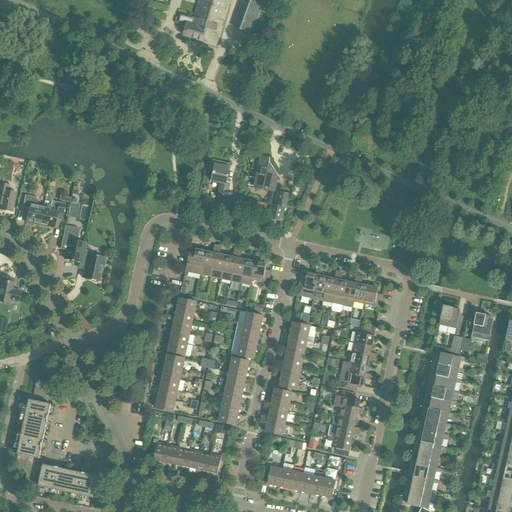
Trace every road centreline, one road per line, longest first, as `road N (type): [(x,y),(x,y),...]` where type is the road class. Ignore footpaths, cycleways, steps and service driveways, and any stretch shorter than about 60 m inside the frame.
road 1 (unclassified): [(14,0),(511,230)]
road 2 (residential): [(358,511),(407,282),(389,266),(291,246)]
road 3 (residential): [(291,246),(158,223),(144,243),(128,310),(73,347)]
road 4 (residential): [(236,503),(291,246)]
road 5 (residential): [(186,492),(133,481),(73,347)]
road 6 (residential): [(68,340),(33,266),(0,235)]
